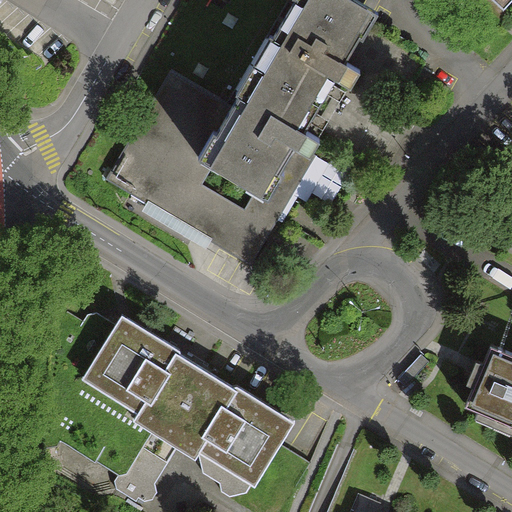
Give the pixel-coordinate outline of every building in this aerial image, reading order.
[(105,188),(248,266),(383,21),(344,0),(289,0),(231,106),(168,72),(105,188)] [(511,0),(473,0),(496,20),(511,1),(511,0)] [(93,386),(128,331),(93,315),(44,403),(47,429),(118,470),(110,484),(136,501),(149,504),(157,495),(156,484),(182,444),(93,386)] [(245,484),(291,414),(138,316),(128,331),(93,386),(182,444),(245,484)] [(511,354),(487,344),(460,408),(511,429),(511,354)]
